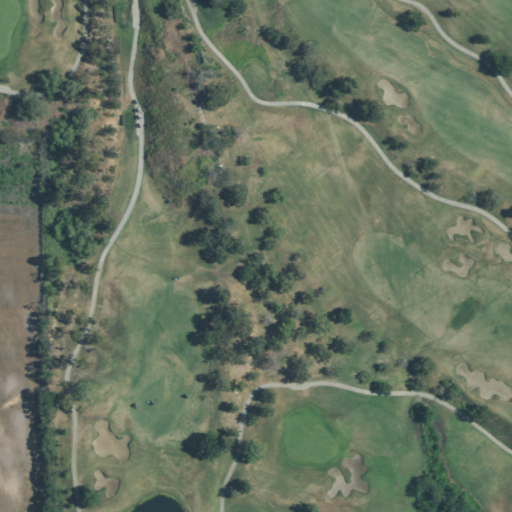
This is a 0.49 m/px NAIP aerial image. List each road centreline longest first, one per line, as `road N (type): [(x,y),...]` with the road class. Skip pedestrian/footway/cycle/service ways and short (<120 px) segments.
road 1 (track): [(220,511),(256,389),(415,395),(438,401),(511,454),(498,222),(412,186),(352,117),(251,97),(201,34),(189,0)]
road 2 (track): [(76,511),(77,416),(66,393),(140,171),(130,89),(133,0)]
road 3 (track): [(205,136),(202,104),(163,0),(88,29),(72,76),(42,94),(0,89)]
road 4 (track): [(399,0),(423,10),(447,42),(511,83)]
